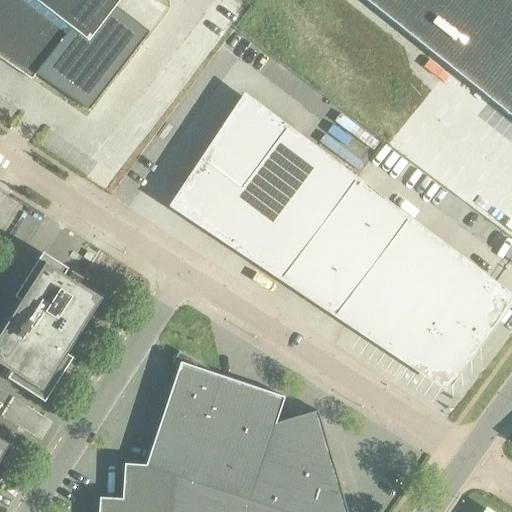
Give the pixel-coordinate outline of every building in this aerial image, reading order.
[(0,0),(0,59),(32,81),(36,76),(89,111),(150,33),(117,7),(122,0),(0,0)] [(511,0),(364,0),(511,118),(511,0)] [(173,207),(206,229),(446,389),(511,301),(511,299),(245,99),(173,207)] [(0,461),(8,447),(20,428),(3,417),(13,400),(31,411),(66,355),(101,300),(78,285),(69,279),(68,279),(64,277),(41,270),(21,302),(0,335),(0,461)] [(242,472),(276,424),(285,399),(207,373),(209,370),(180,353),(173,365),(179,368),(146,467),(242,472)] [(276,424),(242,472),(214,511),(216,511),(348,511),(342,492),(318,412),(276,424)] [(242,472),(146,467),(125,465),(123,500),(100,499),(99,511),(213,511),(214,511),(242,472)]
